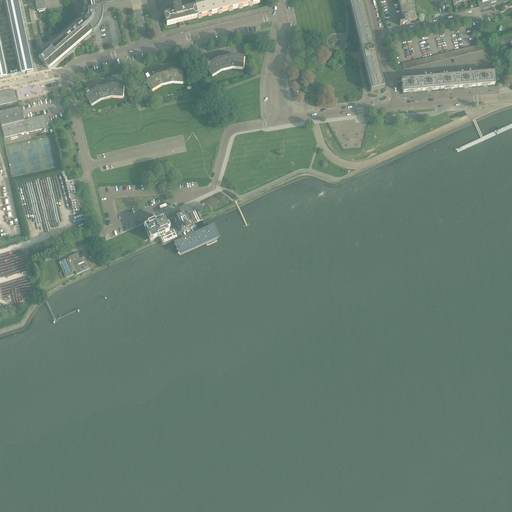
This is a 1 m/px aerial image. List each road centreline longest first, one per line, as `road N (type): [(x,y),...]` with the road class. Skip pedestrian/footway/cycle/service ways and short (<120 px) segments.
road 1 (residential): [(68,72),(76,63),(279,16)]
road 2 (residential): [(189,194),(116,225),(108,194),(179,191)]
road 3 (residential): [(189,194),(213,186),(227,133),(275,122)]
road 4 (residential): [(379,37),(496,12)]
